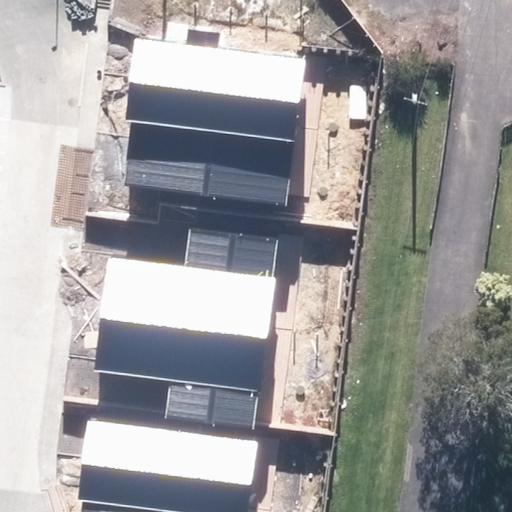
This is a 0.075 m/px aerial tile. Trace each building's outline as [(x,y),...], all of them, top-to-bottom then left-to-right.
[(60,227),(62,214),(96,218),(107,120),(71,116),(79,46),(0,36),(0,206),(19,209),(18,223),(60,227)] [(138,39),(129,118),(297,138),(306,58),(138,39)] [(120,186),(289,207),(297,138),(129,118),(120,186)] [(93,373),(260,394),(281,234),(193,223),(188,265),(108,255),(93,373)] [(80,500),(183,511),(246,511),(260,394),(169,384),(163,431),(90,423),(80,500)] [(52,433),(0,429),(0,471),(49,475),(52,433)] [(78,511),(183,511),(80,500),(78,511)]
